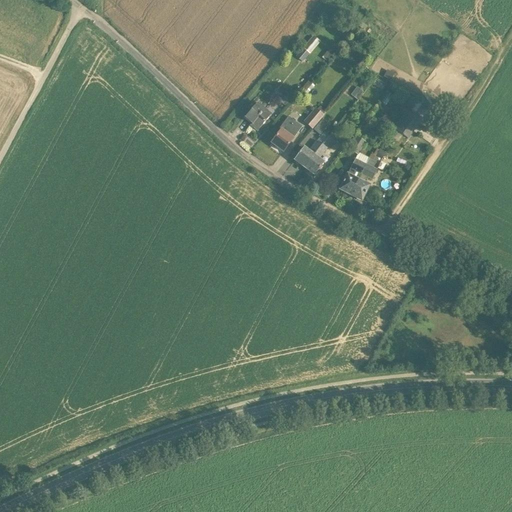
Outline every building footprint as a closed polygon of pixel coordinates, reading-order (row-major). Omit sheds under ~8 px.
[(302,64),(311,54),(305,49),(296,59),(302,64)] [(391,81),(394,74),(387,71),(384,77),(391,81)] [(357,89),(352,97),(359,100),(363,93),(357,89)] [(291,90),(280,102),(287,107),(297,95),(291,90)] [(382,103),(387,107),(394,98),(389,94),(382,103)] [(408,112),(414,116),(421,106),(415,102),(408,112)] [(271,116),(257,104),(245,119),(252,125),(251,126),(257,132),(271,116)] [(317,111),(323,116),(326,112),(320,107),(317,111)] [(312,129),(323,116),(317,111),(315,110),(304,122),(312,129)] [(407,140),(421,121),(414,116),(408,112),(395,131),(407,140)] [(296,135),(290,131),(296,123),(288,117),(279,130),(281,131),(271,144),(283,153),(296,135)] [(320,135),(329,125),(323,120),(313,130),(320,135)] [(331,134),(329,137),(326,140),(334,145),(338,140),(331,134)] [(357,155),(365,142),(357,137),(349,150),(357,155)] [(329,151),(334,145),(326,140),(322,145),(321,145),(304,169),(314,176),(324,163),(319,159),(326,149),(326,148),(329,151)] [(304,169),(321,145),(316,141),(308,152),(303,148),(294,161),(304,169)] [(379,151),(375,157),(379,158),(381,160),(386,153),(380,149),(379,151)] [(351,196),(366,166),(355,161),(339,190),(351,196)] [(372,181),(377,171),(366,166),(351,196),(361,201),(369,186),(365,185),(368,179),(372,181)]
